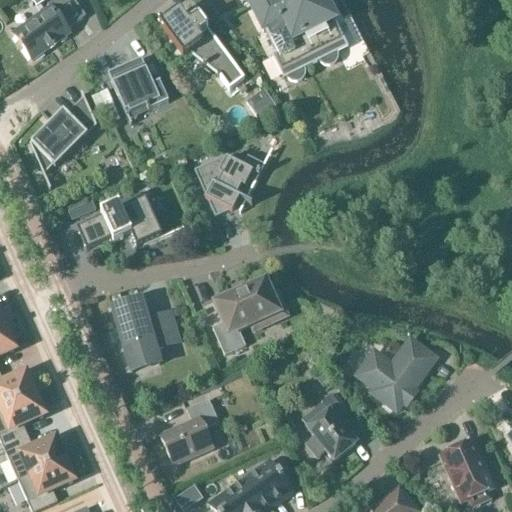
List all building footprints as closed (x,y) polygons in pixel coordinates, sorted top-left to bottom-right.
[(13,38),(32,64),(69,37),(66,32),(85,19),(71,0),(58,0),(47,8),(49,11),(13,38)] [(276,56),(272,58),(283,82),(287,80),(288,82),(292,84),(297,85),(301,82),(304,78),(304,74),(303,72),(320,64),(321,65),(325,68),(330,68),(334,66),(337,62),(337,57),(336,56),(348,50),(334,23),(336,22),(324,0),(239,0),(242,6),(248,4),(263,35),(265,34),(276,56)] [(189,27),(180,14),(159,30),(183,61),(189,57),(220,81),(229,93),(244,82),(198,20),(189,27)] [(125,116),(131,128),(132,127),(130,123),(150,114),(169,105),(160,87),(161,87),(160,85),(153,88),(141,62),(108,77),(113,88),(112,88),(125,116)] [(30,148),(50,193),(51,193),(44,178),(53,169),(55,172),(96,130),(97,130),(82,97),(81,97),(84,104),(67,119),(63,115),(30,148)] [(256,118),(270,107),(263,97),(248,108),(256,118)] [(241,171),(222,161),(194,174),(215,221),(229,215),(232,217),(239,203),(252,209),(252,208),(246,205),(265,169),(247,160),(241,171)] [(162,240),(146,203),(121,214),(119,208),(100,216),(102,220),(77,231),(86,253),(112,242),(113,246),(131,238),(136,251),(162,240)] [(92,204),(68,215),(72,224),(96,214),(92,204)] [(265,286),(216,308),(224,326),(212,332),(225,359),(245,350),(238,334),(278,316),(277,314),(283,312),(276,296),(271,299),(265,286)] [(141,305),(113,313),(131,376),(160,367),(156,352),(178,346),(170,317),(147,324),(141,305)] [(0,360),(16,353),(7,332),(0,334),(0,360)] [(362,373),(357,380),(374,393),(371,397),(397,416),(436,363),(435,362),(434,362),(419,351),(417,353),(409,346),(389,373),(384,370),(382,365),(378,362),(372,361),(371,360),(371,361),(366,364),(363,368),(362,373)] [(4,386),(0,377),(0,413),(36,398),(26,376),(4,386)] [(46,419),(36,398),(0,413),(0,444),(3,452),(28,441),(23,429),(46,419)] [(326,455),(334,465),(356,447),(341,429),(350,421),(331,398),(321,406),(329,415),(308,433),(315,442),(307,448),(318,461),(326,455)] [(173,470),(213,452),(204,433),(219,426),(208,404),(186,413),(192,426),(160,441),(173,470)] [(65,463),(56,442),(33,452),(28,441),(3,452),(8,463),(18,485),(65,463)] [(494,492),(476,451),(456,460),(454,455),(440,461),(461,506),(494,492)] [(28,506),(30,511),(45,511),(58,507),(52,495),(75,485),(65,463),(18,485),(28,506)] [(270,467),(210,510),(211,511),(266,511),(269,510),(270,511),(291,496),(270,467)] [(189,511),(204,502),(195,489),(175,503),(181,511),(189,511)] [(415,511),(399,492),(374,511),(415,511)]
